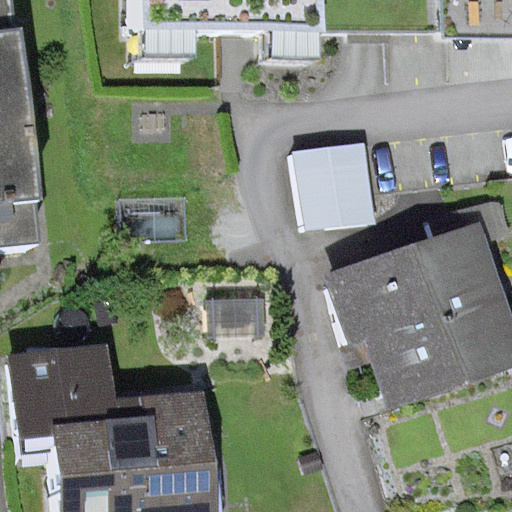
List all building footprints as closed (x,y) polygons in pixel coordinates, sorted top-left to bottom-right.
[(308,0),(126,0),(127,66),(181,66),(181,36),(232,35),(256,35),(256,66),(309,66),(308,0)] [(0,254),(20,252),(0,60),(0,254)] [(359,148),(290,156),(298,230),(367,222),(359,148)] [(499,365),(451,214),(424,223),(433,250),(322,285),(341,347),(371,338),(390,400),(499,365)] [(96,431),(96,424),(89,357),(5,365),(12,438),(44,435),(96,431)] [(195,511),(186,404),(118,410),(119,422),(96,424),(96,431),(44,435),(50,511),(195,511)]
